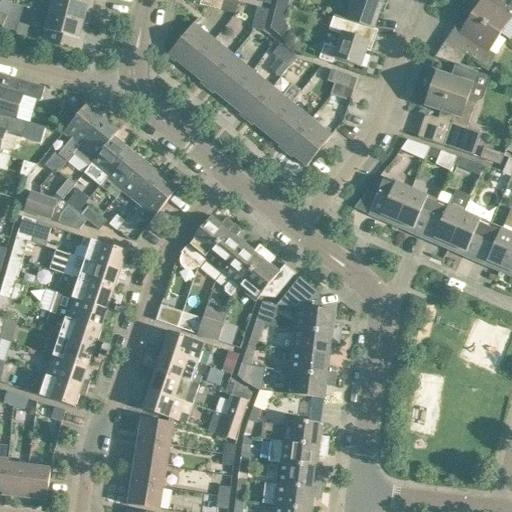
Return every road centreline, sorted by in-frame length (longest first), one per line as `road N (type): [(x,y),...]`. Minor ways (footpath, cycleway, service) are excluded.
road 1 (residential): [(82,511),(89,456),(157,267),(227,174)]
road 2 (residential): [(357,493),(379,332),(376,297),(297,231)]
road 3 (residential): [(297,231),(374,135),(420,0)]
road 4 (residential): [(497,508),(357,493)]
road 5 (residential): [(227,174),(146,106),(132,78)]
road 6 (residential): [(132,78),(85,79),(0,57)]
